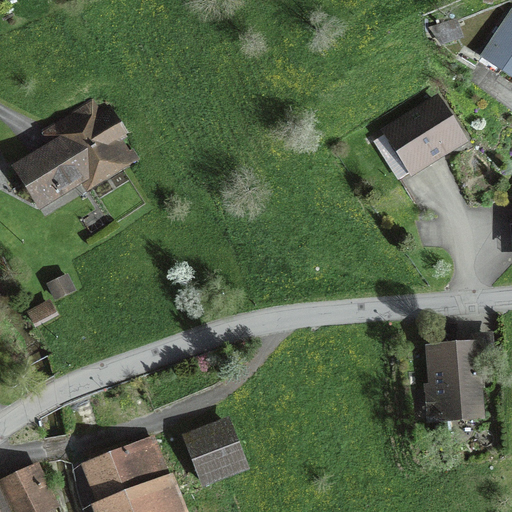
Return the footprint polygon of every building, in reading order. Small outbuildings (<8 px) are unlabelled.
[(511,12),(482,58),(511,77),(511,12)] [(462,37),(456,20),(436,27),(436,25),(431,27),(433,31),(442,44),(462,37)] [(381,134),(413,183),(468,146),(436,98),(381,134)] [(114,120),(117,118),(111,108),(102,114),(93,101),(53,126),(65,144),(24,170),(43,201),(84,175),(88,180),(129,154),(120,141),(125,137),(114,120)] [(60,297),(74,290),(67,276),(54,283),(60,297)] [(55,314),(50,305),(30,315),(36,325),(55,314)] [(475,346),(434,350),(437,389),(439,419),(480,415),(475,346)] [(246,468),(230,426),(188,442),(204,484),(246,468)] [(126,443),(91,457),(112,511),(183,511),(155,441),(129,451),(126,443)] [(0,511),(55,511),(35,470),(0,486),(0,511)]
